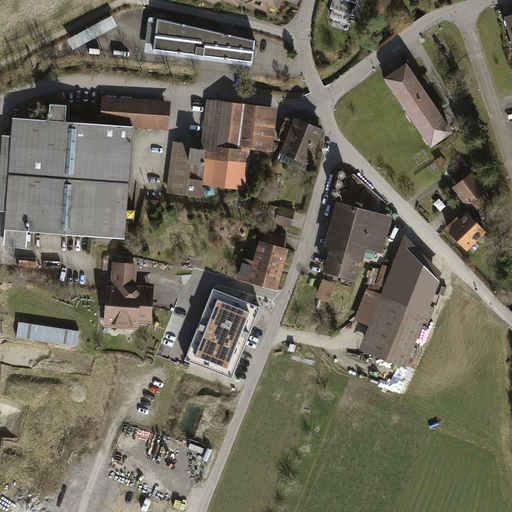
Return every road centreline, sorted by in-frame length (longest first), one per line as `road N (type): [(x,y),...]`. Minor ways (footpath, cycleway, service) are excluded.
road 1 (residential): [(201,511),(298,269),(326,168),(346,147)]
road 2 (residential): [(346,147),(511,321)]
road 3 (residential): [(462,7),(437,15),(322,100)]
road 4 (track): [(303,38),(139,0)]
road 5 (residential): [(462,7),(511,160)]
road 6 (track): [(125,0),(0,65)]
